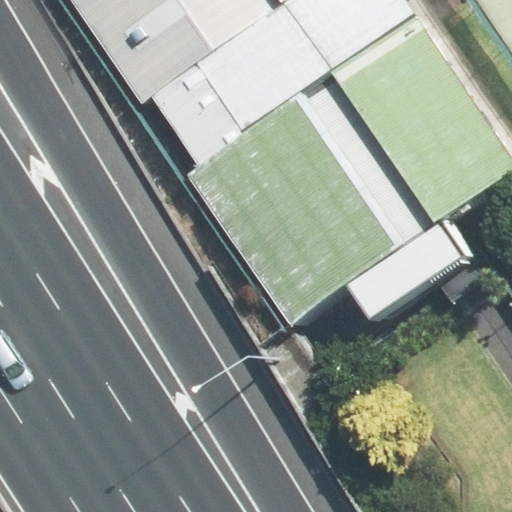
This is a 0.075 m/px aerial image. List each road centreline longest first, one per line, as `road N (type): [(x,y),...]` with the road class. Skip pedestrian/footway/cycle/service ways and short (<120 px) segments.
road 1 (motorway): [(0,22),(291,511)]
road 2 (motorway): [(0,376),(90,511)]
